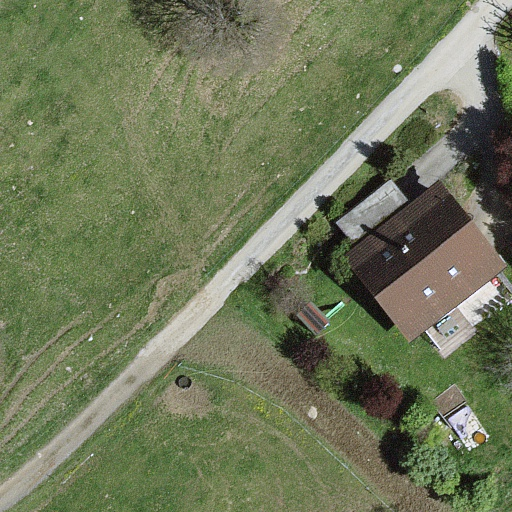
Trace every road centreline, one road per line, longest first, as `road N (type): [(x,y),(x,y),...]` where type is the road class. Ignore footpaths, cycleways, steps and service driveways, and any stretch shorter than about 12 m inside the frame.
road 1 (residential): [(497,0),(124,385)]
road 2 (track): [(124,385),(0,504)]
